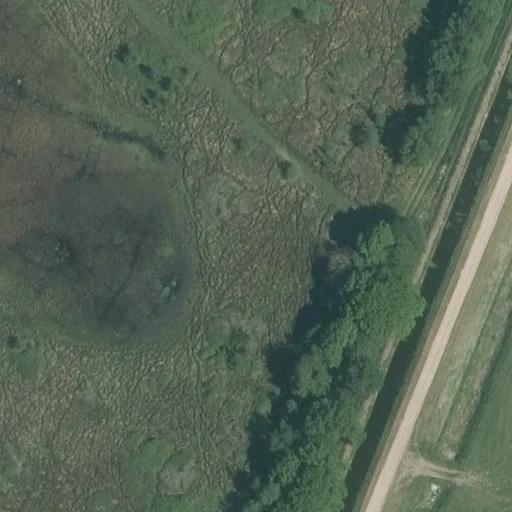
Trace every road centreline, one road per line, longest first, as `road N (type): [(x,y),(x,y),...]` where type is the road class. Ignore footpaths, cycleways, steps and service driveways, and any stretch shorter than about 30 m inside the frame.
road 1 (track): [(511,177),(379,511)]
road 2 (track): [(291,511),(405,220)]
road 3 (track): [(405,220),(487,0)]
